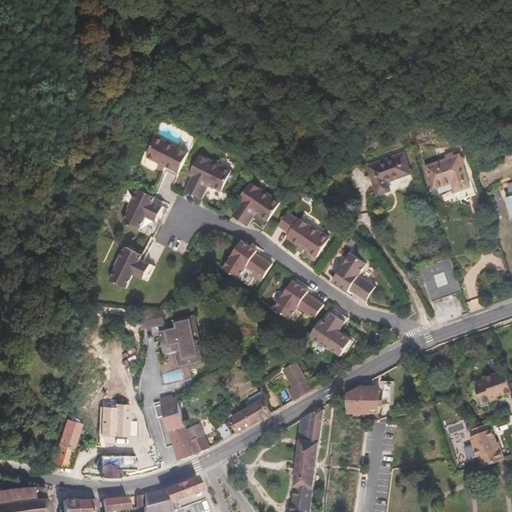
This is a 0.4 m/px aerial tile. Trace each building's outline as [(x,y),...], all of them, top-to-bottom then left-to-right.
[(178,169),(188,148),(154,132),(144,153),(178,169)] [(233,168),(200,152),(190,173),(193,174),(187,186),(204,194),(209,182),(223,189),(233,168)] [(403,154),(368,166),(379,195),(391,190),(388,182),(410,174),(403,154)] [(459,154),(425,166),(433,189),(452,183),(455,192),(470,187),(462,164),(460,165),(458,159),(460,158),(459,154)] [(290,200),(260,179),(247,197),(250,200),(242,210),(257,221),(265,210),(277,219),(290,200)] [(440,190),(442,196),(453,192),(451,187),(440,190)] [(157,219),(163,203),(153,199),(154,194),(137,188),(136,191),(134,191),(128,207),(129,208),(124,223),(141,229),(147,214),(157,219)] [(289,214),(280,225),(290,234),(286,238),(304,253),(318,237),(300,221),(299,223),(289,214)] [(271,267),(254,256),(255,254),(239,244),(221,272),(237,282),(245,270),(262,281),(271,267)] [(151,277),(156,262),(146,258),(147,253),(130,247),(129,250),(128,250),(117,281),(134,288),(140,273),(151,277)] [(354,255),(333,281),(347,293),(349,291),(365,304),(375,292),(360,278),(369,268),(354,255)] [(433,302),(462,291),(450,258),(421,268),(433,302)] [(307,293),(309,291),(293,281),(275,309),(291,319),(299,307),(316,318),(325,304),(307,293)] [(150,311),(143,311),(142,329),(154,326),(150,311)] [(160,312),(150,311),(154,326),(164,323),(160,312)] [(327,322),(322,319),(312,335),(317,338),(316,339),(343,355),(353,339),(340,331),(347,321),(333,312),(327,322)] [(167,344),(169,354),(178,351),(181,365),(203,360),(200,348),(202,348),(201,342),(202,341),(196,316),(174,321),(176,331),(161,335),(163,344),(167,344)] [(296,399),(313,390),(308,379),(307,379),(298,363),(282,373),(296,399)] [(493,399),(511,392),(511,389),(505,371),(485,378),(485,380),(475,384),(482,405),(494,401),(493,399)] [(381,390),(380,403),(393,404),(394,383),(381,383),(381,390)] [(361,389),(360,386),(349,393),(349,403),(348,413),(380,414),(380,403),(381,390),(361,389)] [(240,432),(272,413),(265,400),(262,395),(238,409),(241,414),(232,419),(240,432)] [(160,422),(167,447),(176,444),(178,449),(181,460),(195,455),(179,401),(175,402),(175,400),(162,403),(167,420),(160,422)] [(114,406),(114,415),(123,416),(124,407),(114,406)] [(325,410),(321,408),(313,413),(311,434),(302,433),(296,478),(316,479),(321,438),(325,410)] [(311,434),(313,413),(304,418),(302,433),(311,434)] [(114,415),(112,430),(122,431),(123,416),(114,415)] [(65,418),(51,463),(66,467),(81,423),(79,422),(77,418),(71,417),(68,419),(65,418)] [(191,441),(197,454),(211,448),(200,424),(189,429),(192,440),(191,441)] [(475,435),(489,430),(487,424),(473,429),(475,435)] [(112,430),(100,428),(99,436),(99,447),(104,447),(104,442),(113,443),(112,434),(112,430)] [(409,448),(425,447),(424,428),(408,429),(409,448)] [(484,467),(505,460),(501,448),(499,449),(492,429),(489,430),(475,435),(471,437),(478,457),(480,456),(484,467)] [(254,447),(239,455),(247,464),(259,456),(254,447)] [(100,478),(120,478),(121,467),(126,467),(134,463),(134,459),(132,457),(126,455),(100,455),(100,478)] [(163,490),(144,495),(143,507),(143,511),(169,511),(174,510),(174,511),(185,511),(181,511),(179,511),(178,509),(205,499),(196,477),(163,490)] [(311,511),(316,479),(296,478),(296,479),(296,481),(295,487),(297,487),(296,495),(293,511),(311,511)] [(287,494),(296,495),(297,487),(295,487),(296,481),(289,481),(287,494)] [(7,489),(6,491),(0,491),(0,511),(48,511),(47,503),(49,501),(46,499),(46,485),(36,483),(29,488),(21,489),(21,487),(19,488),(19,489),(8,490),(7,489)] [(143,507),(144,495),(136,496),(136,508),(143,507)] [(111,511),(129,509),(127,497),(102,500),(104,511),(111,511)] [(96,500),(76,501),(76,510),(96,509),(96,500)] [(62,501),(63,511),(76,511),(76,510),(76,501),(62,501)]
